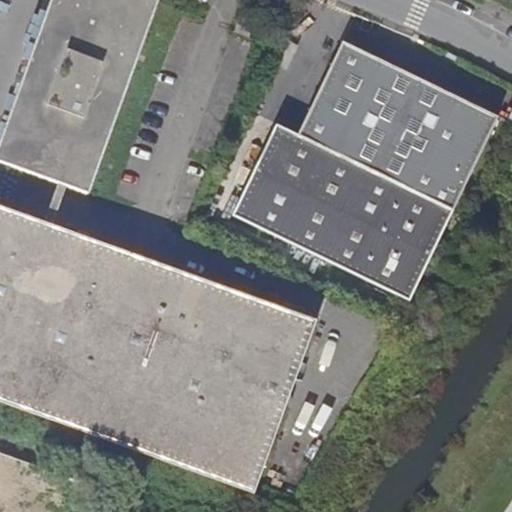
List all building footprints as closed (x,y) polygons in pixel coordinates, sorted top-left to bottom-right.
[(51,0),(0,143),(0,163),(59,185),(67,188),(89,196),(160,0),(51,0)] [(250,36),(264,0),(247,0),(235,29),(250,36)] [(234,213),(410,299),(500,115),(344,41),(298,133),(278,123),(234,213)] [(59,185),(45,222),(54,226),(67,188),(59,185)] [(0,205),(0,402),(254,495),(318,322),(54,226),(45,222),(0,205)]
